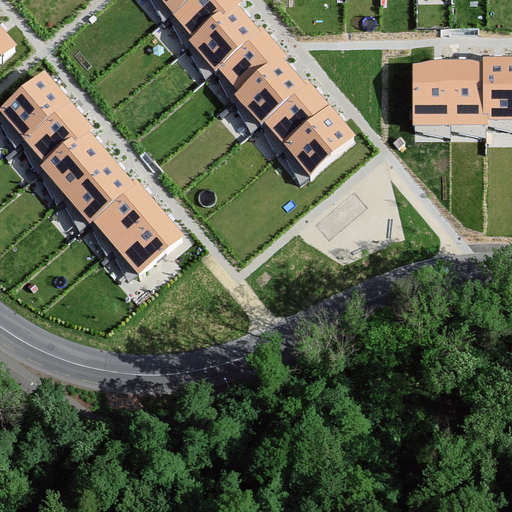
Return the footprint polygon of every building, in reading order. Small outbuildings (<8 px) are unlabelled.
[(191,0),(157,0),(172,16),(191,0)] [(231,0),(191,0),(172,16),(194,43),(234,10),(237,7),(231,0)] [(234,10),(194,43),(191,46),(216,76),(219,72),(257,36),(234,10)] [(0,34),(0,64),(15,52),(0,34)] [(257,36),(219,72),(240,97),(279,64),(283,60),(260,34),(257,36)] [(279,64),(240,97),(237,101),(261,129),(265,126),(302,91),(279,64)] [(511,69),(487,69),(487,74),(487,126),(511,125),(511,69)] [(450,74),(414,74),(414,131),(451,131),(450,74)] [(487,74),(450,74),(451,131),(487,131),(487,126),(487,74)] [(44,78),(1,115),(24,142),(67,105),(44,78)] [(330,116),(306,88),(302,91),(265,126),(288,153),(330,116)] [(67,105),(24,142),(47,169),(86,137),(90,133),(67,105)] [(354,144),(330,116),(288,153),(311,180),(354,144)] [(108,162),(86,137),(47,169),(43,173),(66,200),(108,162)] [(131,190),(108,162),(66,200),(90,228),(94,225),(131,190)] [(157,214),(135,186),(131,190),(94,225),(116,251),(157,214)] [(181,241),(157,214),(116,251),(139,277),(181,241)]
